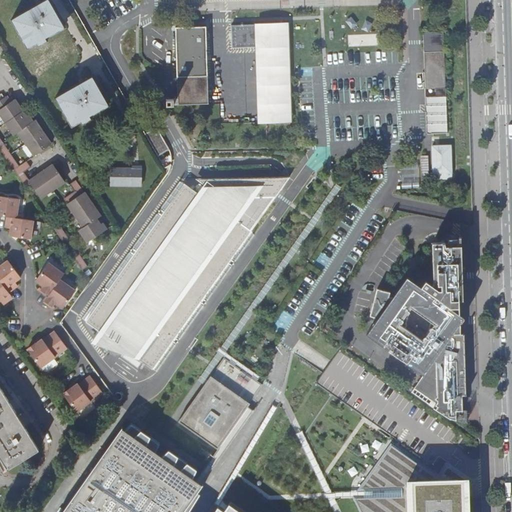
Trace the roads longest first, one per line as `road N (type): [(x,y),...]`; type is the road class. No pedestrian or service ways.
road 1 (primary): [(503,0),(511,246)]
road 2 (residential): [(77,174),(0,65)]
